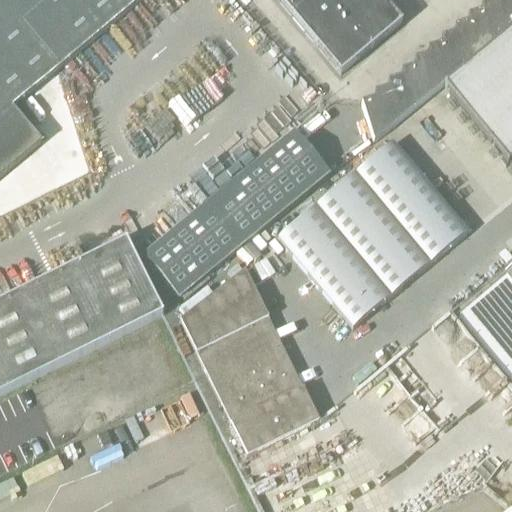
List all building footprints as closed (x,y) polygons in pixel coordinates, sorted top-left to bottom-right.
[(0,0),(0,177),(40,145),(11,111),(142,0),(0,0)] [(275,0),(277,2),(290,17),(310,0),(275,0)] [(303,33),(316,48),(347,23),(327,0),(310,0),(290,17),(303,33)] [(327,0),(347,23),(373,0),(327,0)] [(373,0),(347,23),(370,51),(401,25),(379,0),(373,0)] [(506,35),(511,29),(511,3),(511,0),(494,0),(496,2),(506,35)] [(482,13),(492,46),(506,35),(496,2),(480,7),(482,13)] [(479,57),(492,46),(482,13),(467,18),(469,24),(479,57)] [(347,23),(316,48),(340,76),(370,51),(347,23)] [(455,35),(466,68),(479,57),(469,24),(453,29),(455,35)] [(511,31),(443,88),(507,166),(511,161),(511,31)] [(452,79),(466,68),(455,35),(440,40),(442,46),(452,79)] [(429,57),(439,90),(452,79),(442,46),(427,51),(429,57)] [(425,101),(439,90),(429,57),(413,62),(415,68),(425,101)] [(400,73),(402,79),(412,112),(425,101),(415,68),(400,73)] [(399,123),(412,112),(402,79),(387,84),(389,90),(399,123)] [(375,101),(385,134),(399,123),(389,90),(373,95),(375,101)] [(372,145),(385,134),(375,101),(360,106),(372,145)] [(292,135),(158,246),(143,258),(178,300),(327,178),(292,135)] [(391,146),(352,178),(427,269),(466,237),(403,161),(391,146)] [(389,300),(427,269),(352,178),(314,210),(389,300)] [(314,210),(277,242),(351,331),(389,300),(314,210)] [(124,243),(0,304),(0,396),(161,317),(124,243)] [(245,458),(246,459),(317,424),(317,422),(316,422),(302,393),(302,392),(301,391),(266,321),(267,321),(266,319),(244,275),(243,273),(179,323),(179,325),(180,324),(195,354),(194,354),(195,356),(230,426),(229,426),(230,428),(231,428),(245,457),(245,458)]
